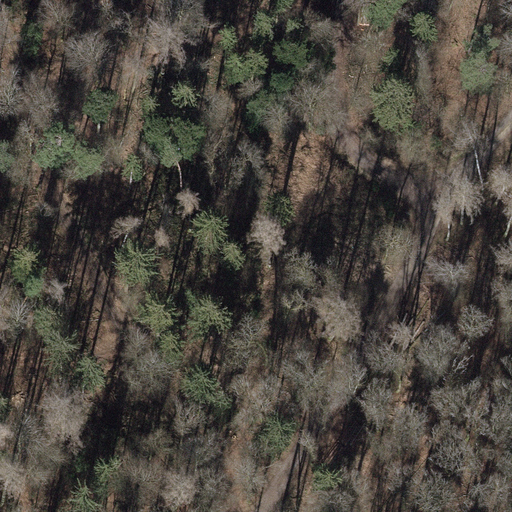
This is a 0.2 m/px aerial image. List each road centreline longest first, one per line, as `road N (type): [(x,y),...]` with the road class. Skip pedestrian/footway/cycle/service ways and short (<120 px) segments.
road 1 (track): [(511,120),(436,202),(404,284),(260,511)]
road 2 (track): [(343,0),(330,98),(341,135),(368,164),(436,202)]
